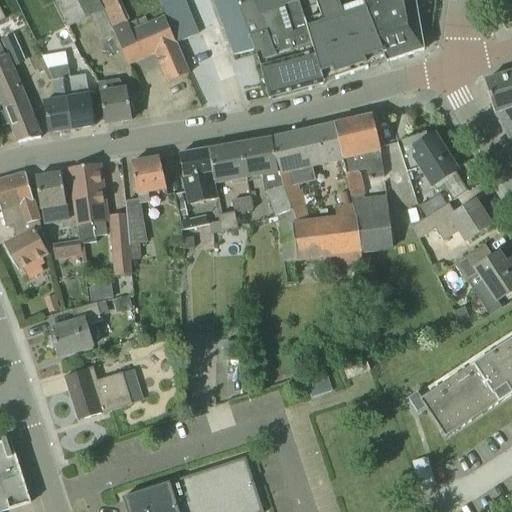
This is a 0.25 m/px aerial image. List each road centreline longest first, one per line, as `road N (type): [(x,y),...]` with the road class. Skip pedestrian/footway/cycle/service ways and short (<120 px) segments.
road 1 (residential): [(0,163),(240,122),(460,68)]
road 2 (residential): [(0,344),(56,511)]
road 3 (tertiary): [(511,178),(465,97),(460,68)]
